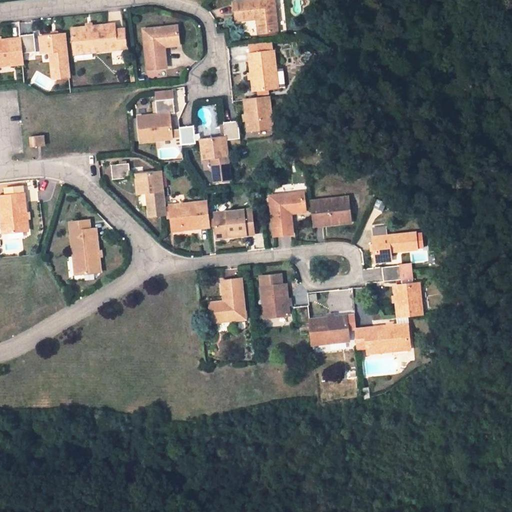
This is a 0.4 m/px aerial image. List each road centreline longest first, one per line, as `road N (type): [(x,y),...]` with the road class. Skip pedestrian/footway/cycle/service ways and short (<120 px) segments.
road 1 (residential): [(148,265),(81,178),(51,168),(0,173)]
road 2 (residential): [(0,352),(148,265)]
road 3 (residential): [(148,265),(303,252)]
road 4 (residential): [(208,79),(207,21),(142,0)]
road 5 (residential): [(303,252),(339,250),(351,257),(353,279),(305,278)]
